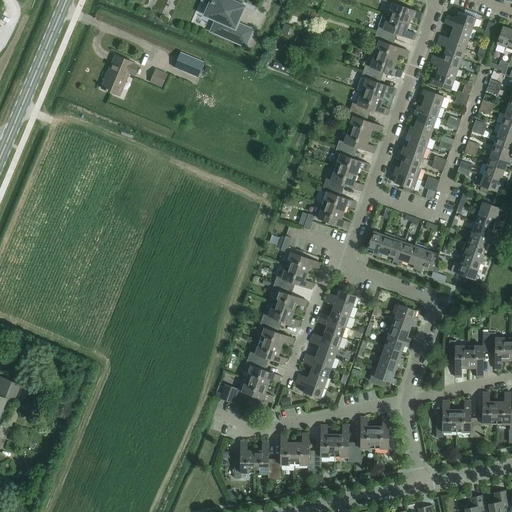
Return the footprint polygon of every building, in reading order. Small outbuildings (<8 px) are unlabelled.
[(204,0),(205,0),(212,3),(207,15),(222,22),(217,34),(240,44),(247,28),(237,24),(244,7),(227,0),(204,0)] [(388,16),(410,24),(412,17),(421,20),(423,13),(392,3),(388,16)] [(446,19),(473,29),(477,18),(459,12),(457,18),(448,15),(446,19)] [(407,31),(410,24),(388,16),(383,29),(379,27),(377,33),(395,40),(397,34),(414,40),(416,34),(407,31)] [(470,39),(473,29),(446,19),(445,24),(454,27),(452,33),(470,39)] [(491,35),(495,24),(489,22),(485,33),(491,35)] [(506,48),(511,31),(511,29),(503,27),(497,45),(506,48)] [(393,45),(395,40),(377,33),(375,40),(379,41),(375,54),(397,61),(399,55),(408,58),(410,51),(393,45)] [(466,50),(470,39),(452,33),(450,39),(441,35),(439,40),(466,50)] [(463,60),(466,50),(439,40),(438,44),(447,48),(445,53),(463,60)] [(181,53),(175,68),(198,78),(205,63),(181,53)] [(459,70),(463,60),(445,53),(443,59),(433,56),(432,60),(459,70)] [(394,68),(397,61),(375,54),(370,67),(366,65),(364,71),(382,78),(384,72),(401,78),(403,71),(394,68)] [(135,77),(140,66),(135,63),(116,55),(106,79),(102,89),(121,96),(130,74),(135,77)] [(456,80),(459,70),(432,60),(430,64),(440,68),(438,73),(456,80)] [(286,74),(289,67),(275,62),(273,69),(286,74)] [(162,88),(168,74),(156,69),(150,83),(162,88)] [(380,83),(382,78),(364,71),(361,77),(366,79),(361,92),(383,99),(386,93),(394,95),(396,89),(380,83)] [(452,91),(456,80),(438,73),(436,79),(432,78),(431,83),(452,91)] [(488,85),(500,89),(502,84),(490,80),(488,85)] [(497,95),(500,89),(488,85),(486,91),(497,95)] [(423,101),(441,108),(445,97),(424,90),(422,95),(425,96),(423,101)] [(457,97),(468,101),(470,95),(459,91),(457,97)] [(381,106),(383,99),(361,92),(357,104),(353,103),(351,109),(369,115),(371,110),(387,116),(390,109),(381,106)] [(466,106),(468,101),(457,97),(455,102),(466,106)] [(481,105),(492,109),(494,104),(483,100),(481,105)] [(438,118),(441,108),(423,101),(422,107),(418,106),(417,110),(438,118)] [(490,115),(492,109),(481,105),(479,111),(490,115)] [(367,121),(369,115),(351,109),(348,115),(353,117),(348,129),(371,137),(373,130),(381,133),(384,127),(367,121)] [(434,128),(438,118),(417,110),(415,115),(418,116),(416,121),(434,128)] [(511,116),(505,114),(501,124),(511,127),(511,116)] [(448,121),(460,125),(462,120),(450,116),(448,121)] [(474,126),(485,130),(487,124),(476,120),(474,126)] [(431,138),(434,128),(416,121),(414,127),(411,126),(409,131),(431,138)] [(458,131),(460,125),(448,121),(446,127),(458,131)] [(511,127),(501,124),(498,135),(511,139),(511,127)] [(483,136),(485,130),(474,126),(472,132),(483,136)] [(368,144),(371,137),(348,129),(344,142),(340,141),(337,147),(356,153),(358,148),(374,153),(377,147),(368,144)] [(427,148),(431,138),(409,131),(408,135),(411,136),(409,142),(427,148)] [(511,139),(498,135),(494,145),(511,151),(511,139)] [(441,142),(452,146),(454,140),(443,136),(441,142)] [(466,146),(478,150),(480,145),(469,141),(466,146)] [(424,158),(427,148),(409,142),(407,148),(404,146),(402,151),(424,158)] [(450,151),(452,146),(441,142),(439,147),(450,151)] [(511,157),(510,157),(511,151),(494,145),(490,155),(511,163),(511,161),(511,157)] [(476,156),(478,150),(466,146),(464,152),(476,156)] [(354,159),(356,153),(337,147),(335,153),(340,155),(335,167),(357,175),(360,168),(368,171),(371,164),(354,159)] [(420,169),(424,158),(402,151),(401,155),(404,157),(402,163),(420,169)] [(510,167),(511,163),(490,155),(487,165),(505,171),(507,166),(510,167)] [(434,162),(445,166),(447,160),(436,156),(434,162)] [(459,167),(471,171),(473,165),(461,161),(459,167)] [(443,172),(445,166),(434,162),(432,168),(443,172)] [(422,169),(420,169),(402,163),(400,168),(397,167),(395,171),(418,180),(422,169)] [(503,177),(505,171),(487,165),(483,175),(505,183),(506,178),(503,177)] [(355,182),(357,175),(335,167),(331,180),(327,178),(324,185),(343,191),(345,186),(361,191),(364,185),(355,182)] [(469,176),(471,171),(459,167),(457,172),(469,176)] [(415,190),(418,180),(395,171),(394,176),(397,177),(395,183),(405,187),(403,190),(411,193),(412,189),(415,190)] [(503,187),(505,183),(483,175),(480,186),(498,192),(500,186),(503,187)] [(427,183),(438,187),(440,181),(429,177),(427,183)] [(436,192),(438,187),(427,183),(425,188),(436,192)] [(341,197),(343,191),(324,185),(322,191),(327,193),(322,205),(344,213),(347,206),(355,209),(357,202),(341,197)] [(479,212),(500,220),(502,215),(499,214),(501,208),(483,202),(479,212)] [(342,219),(344,213),(322,205),(318,218),(348,229),(350,222),(342,219)] [(499,224),(500,220),(479,212),(475,223),(493,229),(495,223),(499,224)] [(310,230),(313,222),(315,216),(309,214),(304,228),(310,230)] [(491,235),(493,229),(475,223),(472,233),(493,240),(495,236),(491,235)] [(377,256),(385,235),(374,231),(372,237),(368,249),(374,251),(373,254),(377,256)] [(491,245),(493,240),(472,233),(468,243),(486,249),(488,244),(491,245)] [(389,256),(395,238),(385,235),(377,256),(382,257),(383,254),(389,256)] [(287,252),(288,251),(293,238),(286,236),(281,250),(287,252)] [(398,263),(406,242),(406,240),(399,238),(399,240),(395,238),(389,256),(394,258),(393,261),(398,263)] [(409,263),(415,245),(406,242),(398,263),(402,265),(403,261),(409,263)] [(484,255),(486,249),(468,243),(465,253),(486,261),(488,256),(484,255)] [(418,270),(426,247),(416,244),(415,245),(409,263),(415,265),(413,269),(418,270)] [(433,272),(438,258),(435,257),(436,253),(437,251),(426,247),(418,270),(422,272),(424,268),(430,271),(433,272)] [(286,266),(308,273),(311,266),(319,269),(321,263),(291,252),(286,266)] [(484,265),(486,261),(465,253),(461,263),(479,270),(481,264),(484,265)] [(438,258),(433,272),(438,273),(442,260),(438,258)] [(477,275),(479,270),(461,263),(457,274),(479,281),(480,276),(477,275)] [(306,280),(308,273),(286,266),(282,278),(277,276),(275,283),(294,289),(296,284),(312,289),(314,283),(306,280)] [(292,295),(294,289),(275,283),(273,289),(277,290),(273,303),(295,311),(297,304),(306,307),(308,301),(292,295)] [(327,297),(354,307),(358,296),(340,290),(337,296),(328,293),(327,297)] [(350,317),(354,307),(327,297),(325,302),(334,305),(332,311),(350,317)] [(293,318),(295,311),(273,303),(269,316),(264,314),(262,320),(280,327),(282,321),(299,327),(301,321),(293,318)] [(396,316),(417,323),(418,319),(415,317),(418,311),(400,305),(396,316)] [(321,313),(320,318),(347,327),(350,317),(332,311),(330,316),(321,313)] [(415,327),(417,323),(396,316),(392,326),(410,332),(412,326),(415,327)] [(325,331),(343,338),(347,327),(320,318),(318,322),(327,325),(325,331)] [(278,332),(280,327),(262,320),(259,327),(264,328),(260,341),(282,348),(284,342),(292,345),(295,338),(278,332)] [(408,337),(410,332),(392,326),(389,336),(410,343),(411,339),(408,337)] [(339,348),(343,338),(325,331),(323,337),(314,334),(312,338),(339,348)] [(470,349),(469,368),(477,368),(477,377),(484,378),(484,352),(490,352),(490,332),(483,332),(483,345),(475,345),(475,349),(470,349)] [(497,332),(490,332),(490,352),(496,353),(495,370),(502,370),(503,361),(509,361),(509,337),(505,337),(496,337),(497,332)] [(408,348),(410,343),(389,336),(385,346),(403,352),(405,347),(408,348)] [(336,358),(339,348),(312,338),(311,343),(320,346),(318,351),(336,358)] [(361,349),(365,350),(367,344),(369,344),(371,341),(364,338),(361,349)] [(457,340),(450,340),(450,360),(456,361),(455,377),(462,378),(463,368),(469,368),(470,349),(470,345),(465,345),(456,345),(457,340)] [(279,355),(282,348),(260,341),(255,353),(251,352),(248,358),(267,365),(269,359),(285,365),(288,359),(279,355)] [(401,358),(403,352),(385,346),(382,356),(403,364),(404,359),(401,358)] [(332,368),(336,358),(318,351),(316,357),(307,354),(305,358),(332,368)] [(401,368),(403,364),(382,356),(378,366),(396,373),(398,367),(401,368)] [(265,370),(267,365),(248,358),(246,364),(251,365),(246,379),(268,386),(271,380),(279,383),(282,376),(265,370)] [(329,378),(332,368),(305,358),(304,363),(313,366),(311,372),(329,378)] [(394,378),(396,373),(378,366),(374,377),(395,384),(397,379),(394,378)] [(325,388),(329,378),(311,372),(309,378),(300,374),(298,379),(325,388)] [(13,402),(20,386),(0,377),(0,420),(8,400),(13,402)] [(266,393),(268,386),(246,379),(242,392),(272,403),(274,396),(266,393)] [(321,399),(325,388),(298,379),(296,383),(306,387),(304,393),(321,399)] [(234,404),(234,403),(238,389),(225,384),(222,394),(220,399),(234,404)] [(497,425),(497,402),(490,402),(490,393),(483,393),(483,418),(477,418),(477,438),(483,438),(484,425),(497,425)] [(511,429),(511,410),(511,393),(505,393),(504,402),(497,402),(497,425),(511,425),(510,430),(511,429)] [(291,397),(281,399),(283,407),(292,405),(291,397)] [(457,433),(457,410),(450,410),(450,401),(443,401),(443,418),(437,418),(437,438),(444,437),(444,433),(457,433)] [(477,438),(477,418),(472,418),(471,401),(464,401),(464,410),(457,410),(457,433),(470,433),(470,438),(477,438)] [(376,449),(376,426),(368,426),(368,417),(361,417),(361,443),(356,443),(356,463),(362,463),(362,449),(376,449)] [(376,426),(376,449),(389,450),(388,454),(395,454),(395,434),(390,435),(390,417),(383,417),(382,426),(376,426)] [(335,457),(336,434),(328,434),(328,425),(321,425),(321,451),(315,451),(315,470),(322,471),(322,457),(335,457)] [(356,463),(356,443),(350,443),(350,425),(343,425),(343,434),(336,434),(335,457),(348,458),(348,463),(356,463)] [(295,466),(296,443),(288,442),(288,433),(281,433),(281,459),(275,459),(275,479),(282,479),(282,465),(295,466)] [(315,470),(315,451),(309,451),(310,434),(303,433),(302,443),(296,443),(295,466),(309,466),(309,470),(315,470)] [(255,474),(256,451),(248,451),(248,441),(241,441),(241,451),(241,463),(235,463),(235,479),(242,478),(242,474),(255,474)] [(275,479),(275,459),(269,459),(269,441),(263,442),(262,451),(256,451),(255,474),(269,474),(268,479),(275,479)] [(234,489),(227,492),(232,502),(239,500),(234,489)] [(486,505),(485,505),(486,511),(490,510),(490,511),(505,511),(504,507),(507,506),(509,506),(508,500),(510,500),(508,490),(500,492),(500,493),(502,501),(496,503),(489,504),(486,505)] [(460,511),(480,511),(481,511),(486,511),(485,505),(486,505),(484,495),(476,497),(476,498),(478,507),(473,508),(472,508),(465,510),(460,511)]
